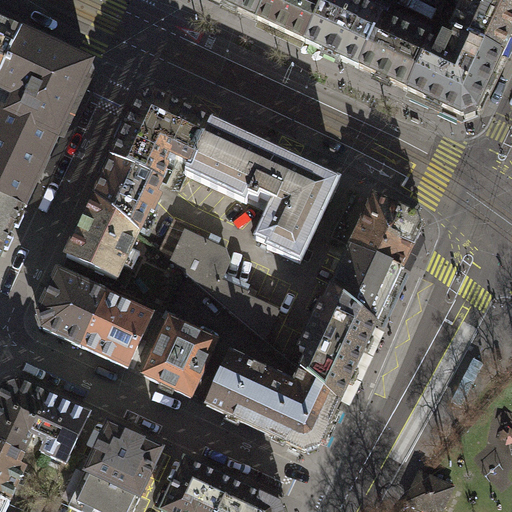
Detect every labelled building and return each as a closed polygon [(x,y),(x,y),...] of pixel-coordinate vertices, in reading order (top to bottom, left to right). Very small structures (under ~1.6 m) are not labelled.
[(209,0),(228,9),(256,22),(265,0),(209,0)] [(324,0),(265,0),(256,22),(280,33),(304,44),(324,0)] [(344,0),(324,0),(304,44),(344,62),(359,69),(381,22),(383,18),(344,0)] [(501,57),(511,32),(511,0),(466,0),(451,32),(455,35),(501,57)] [(379,79),(407,92),(429,44),(381,22),(359,69),(379,79)] [(0,79),(21,36),(0,26),(0,79)] [(476,109),(501,57),(455,35),(450,43),(441,41),(437,49),(429,44),(407,92),(436,104),(450,112),(460,116),(476,109)] [(3,110),(0,117),(0,198),(23,209),(86,76),(81,64),(21,36),(0,79),(0,91),(17,99),(11,113),(3,110)] [(152,97),(140,101),(132,119),(125,134),(112,161),(161,184),(168,169),(164,167),(165,165),(175,169),(178,161),(190,167),(192,168),(212,125),(152,97)] [(192,168),(190,167),(185,176),(247,204),(249,200),(258,205),(260,200),(274,206),(270,213),(269,213),(256,241),(269,247),(267,249),(301,265),(339,184),(297,165),(228,132),(212,125),(192,168)] [(94,199),(138,235),(139,235),(149,214),(153,215),(160,200),(156,198),(162,184),(161,184),(112,161),(109,168),(106,175),(94,199)] [(21,215),(23,209),(0,198),(0,259),(4,251),(8,252),(14,240),(10,237),(14,229),(19,230),(21,224),(24,218),(21,215)] [(138,235),(94,199),(84,220),(67,258),(117,281),(138,235)] [(374,200),(352,248),(402,272),(421,232),(417,220),(374,200)] [(184,273),(214,298),(224,276),(224,275),(229,263),(225,251),(196,238),(198,231),(175,221),(160,252),(185,273),(184,273)] [(333,290),(377,326),(402,272),(352,248),(333,290)] [(81,349),(106,297),(59,275),(52,288),(39,316),(44,330),(81,349)] [(224,276),(214,298),(265,341),(278,312),(246,297),(247,295),(241,292),(244,285),(224,276)] [(377,326),(333,290),(332,291),(331,291),(324,306),(322,305),(312,326),(300,352),(308,356),(301,371),(302,371),(301,372),(339,405),(377,326)] [(106,297),(81,349),(128,371),(153,318),(107,296),(106,297)] [(170,323),(145,378),(191,400),(217,345),(170,323)] [(339,405),(301,372),(294,387),(231,357),(208,408),(243,424),(305,453),(319,447),(339,405)] [(31,436),(49,398),(19,385),(10,387),(4,389),(0,398),(0,445),(24,457),(33,437),(31,436)] [(66,466),(89,417),(49,398),(31,436),(33,437),(46,443),(41,454),(66,466)] [(77,511),(134,511),(163,452),(108,426),(70,508),(77,511)] [(480,444),(479,462),(511,463),(511,429),(493,429),(493,445),(480,444)] [(24,457),(0,445),(0,500),(10,505),(26,470),(19,467),(24,457)] [(219,511),(233,485),(218,478),(185,462),(161,511),(219,511)] [(406,503),(426,511),(442,511),(453,488),(421,473),(406,503)] [(281,511),(280,507),(233,485),(219,511),(281,511)] [(56,511),(62,500),(51,495),(43,511),(56,511)] [(0,511),(6,511),(10,505),(0,500),(0,511)]
